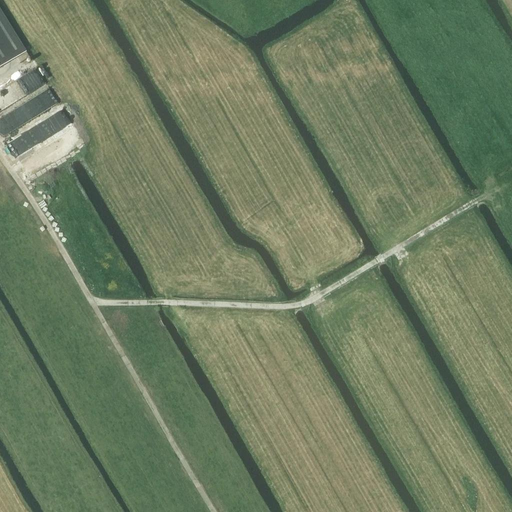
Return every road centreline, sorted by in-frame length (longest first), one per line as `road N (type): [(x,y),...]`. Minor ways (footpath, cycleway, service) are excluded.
road 1 (track): [(90,303),(300,308),(484,195),(511,198)]
road 2 (track): [(0,150),(213,511)]
